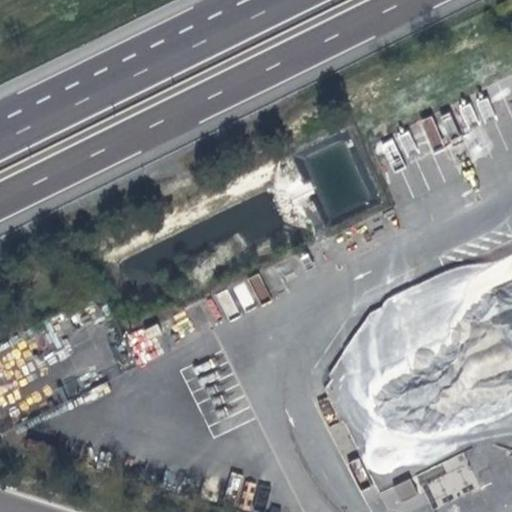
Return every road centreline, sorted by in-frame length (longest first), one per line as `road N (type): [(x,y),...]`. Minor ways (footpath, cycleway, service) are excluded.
road 1 (motorway): [(0,194),(397,0)]
road 2 (motorway): [(276,0),(0,135)]
